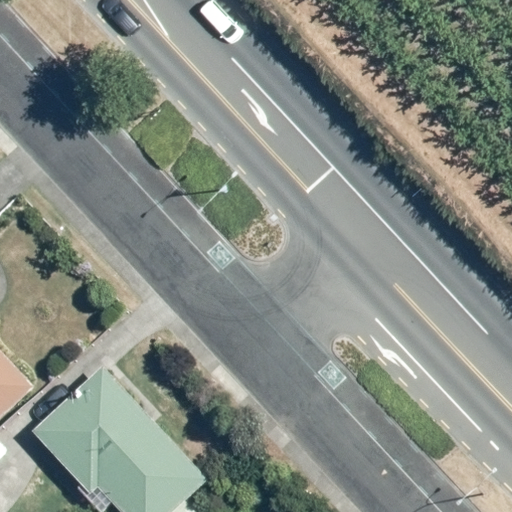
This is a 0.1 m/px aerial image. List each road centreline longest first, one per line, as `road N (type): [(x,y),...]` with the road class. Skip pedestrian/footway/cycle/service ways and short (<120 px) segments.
road 1 (residential): [(0,85),(400,511)]
road 2 (secondary): [(511,412),(126,0)]
